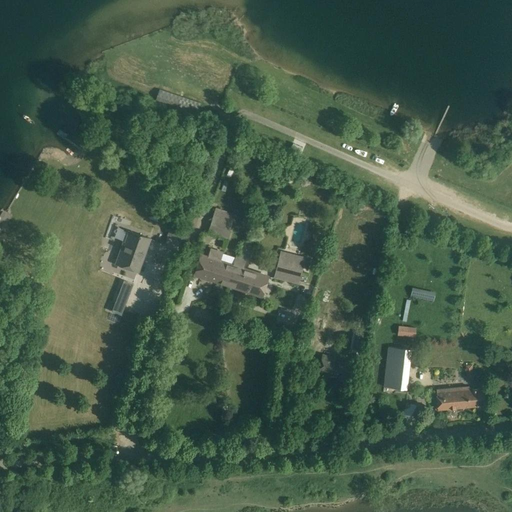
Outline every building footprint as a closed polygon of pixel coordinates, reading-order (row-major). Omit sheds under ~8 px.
[(200,103),(159,90),(155,101),(196,115),(200,103)] [(300,153),(302,147),(293,143),(290,149),(300,153)] [(234,214),(217,208),(208,235),(226,240),(234,214)] [(190,231),(189,231),(171,224),(168,234),(186,241),(190,231)] [(141,264),(150,238),(129,231),(125,243),(123,242),(116,263),(138,271),(136,270),(139,263),(141,264)] [(228,285),(234,265),(220,261),(222,253),(211,249),(208,257),(201,255),(194,274),(228,285)] [(302,265),(304,257),(281,251),(280,259),(275,278),(298,284),(301,272),(307,273),(308,267),(302,266),(302,265)] [(261,296),(267,276),(243,268),(245,260),(237,257),(234,265),(228,285),(261,296)] [(412,286),(410,296),(433,301),(435,292),(412,286)] [(330,303),(322,336),(335,339),(340,319),(336,318),(339,305),(330,303)] [(398,325),(397,335),(415,337),(416,326),(398,325)] [(355,331),(352,347),(361,349),(362,345),(364,333),(357,331),(355,331)] [(312,350),(303,347),(298,366),(307,369),(312,350)] [(384,386),(406,389),(408,373),(410,349),(399,348),(398,348),(395,347),(389,347),(386,372),(384,386)] [(328,375),(333,358),(322,354),(317,372),(328,375)] [(347,381),(350,372),(353,363),(333,358),(328,375),(347,381)] [(466,365),(467,377),(474,377),(473,365),(466,365)] [(487,405),(486,395),(485,388),(469,389),(469,386),(437,389),(439,409),(487,405)]
